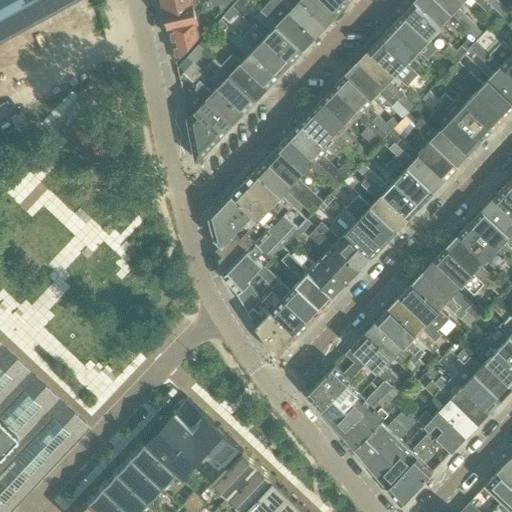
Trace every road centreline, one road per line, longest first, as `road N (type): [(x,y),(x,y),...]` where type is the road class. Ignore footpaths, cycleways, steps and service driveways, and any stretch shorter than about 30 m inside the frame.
road 1 (residential): [(273,389),(511,140)]
road 2 (residential): [(184,207),(375,0)]
road 3 (residential): [(33,504),(215,313)]
road 4 (residential): [(184,207),(136,0)]
road 5 (residential): [(374,511),(273,389)]
road 6 (residential): [(511,421),(426,511)]
